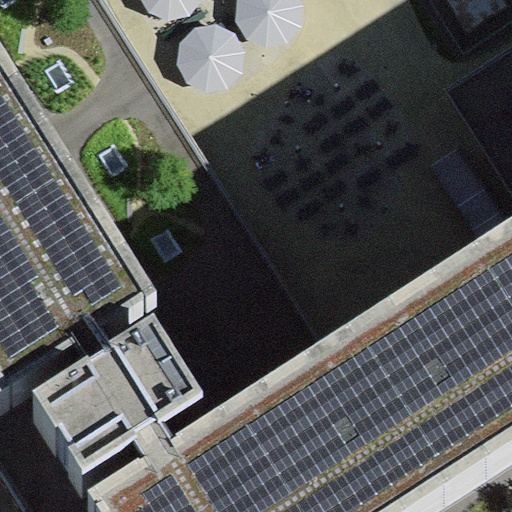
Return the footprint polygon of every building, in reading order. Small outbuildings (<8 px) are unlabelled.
[(0,0),(0,61),(235,426),(322,371),(293,350),(283,335),(236,260),(93,0),(0,0)] [(511,195),(511,51),(447,93),(511,195)] [(100,511),(235,426),(0,61),(0,422),(1,422),(14,443),(3,450),(42,511),(57,511),(59,511),(100,511)] [(445,511),(511,470),(511,249),(322,371),(235,426),(100,511),(445,511)] [(511,511),(511,470),(445,511),(511,511)]
